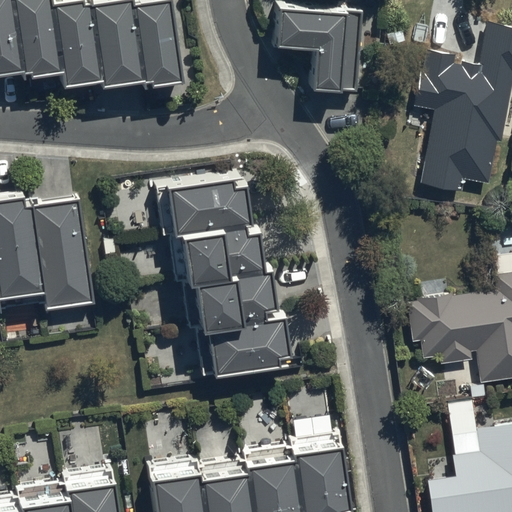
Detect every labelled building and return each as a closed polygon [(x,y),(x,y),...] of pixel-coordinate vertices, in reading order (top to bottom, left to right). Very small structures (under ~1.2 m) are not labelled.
[(0,0),(0,67),(27,64),(28,71),(59,67),(61,81),(98,76),(99,81),(147,75),(148,81),(179,77),(168,0),(0,0)] [(344,5),(283,0),(277,0),(274,36),(275,36),(275,41),(315,45),(312,80),(312,86),(356,88),(359,7),(344,7),(344,5)] [(479,53),(425,43),(411,99),(432,103),(418,178),(461,185),(463,175),(487,180),(495,136),(501,137),(511,75),(511,19),(486,15),(479,53)] [(230,171),(152,183),(159,232),(167,231),(174,277),(182,276),(189,324),(194,323),(201,371),(212,369),(211,366),(278,356),(276,347),(288,345),(282,307),(263,310),(262,301),(274,299),(269,261),(262,262),(257,225),(245,226),(243,217),(251,216),(245,177),(231,179),(230,171)] [(0,300),(44,295),(44,301),(92,295),(78,191),(31,198),(30,192),(22,193),(21,182),(0,184),(0,300)] [(444,287),(407,291),(411,335),(421,334),(422,351),(439,350),(440,358),(469,355),(468,347),(475,346),(477,378),(511,374),(511,246),(500,247),(505,283),(445,289),(444,287)] [(511,416),(449,427),(454,468),(426,472),(430,511),(495,511),(511,510),(511,416)] [(339,440),(337,440),(336,432),(289,439),(290,446),(241,453),(242,459),(196,465),(195,458),(147,464),(153,511),(337,511),(336,503),(347,502),(339,440)] [(117,511),(113,473),(112,467),(62,473),(62,480),(16,485),(17,494),(0,495),(0,511),(117,511)]
